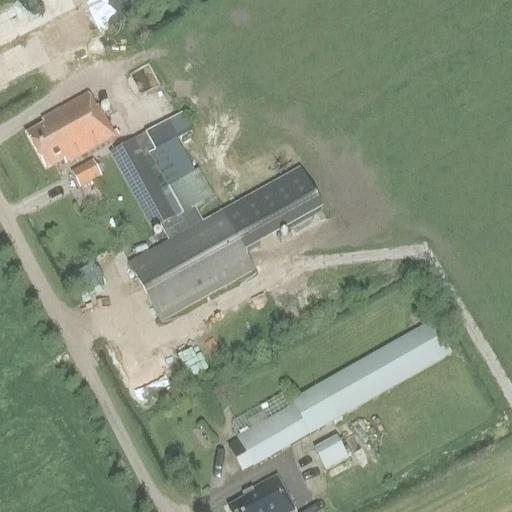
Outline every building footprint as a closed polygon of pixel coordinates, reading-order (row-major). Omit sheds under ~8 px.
[(66,165),(116,138),(99,108),(97,110),(89,96),(43,122),(45,126),(27,136),(46,171),(64,161),(66,165)] [(256,272),(245,253),(222,215),(204,226),(196,211),(226,193),(181,117),(164,127),(173,144),(153,156),(143,138),(107,159),(152,235),(161,230),(170,246),(131,269),(164,326),(256,272)] [(80,188),(102,177),(94,163),(72,174),(80,188)] [(245,253),(321,208),(299,170),(222,215),(245,253)] [(311,436),(451,356),(433,324),(293,404),(294,407),(238,438),(255,467),(311,435),(311,436)] [(210,393),(216,404),(226,399),(220,388),(210,393)] [(380,427),(376,421),(363,430),(368,436),(380,427)] [(327,472),(349,460),(338,441),(316,452),(327,472)] [(290,511),(286,503),(288,502),(276,479),(246,494),(249,499),(228,510),(228,511),(290,511)]
